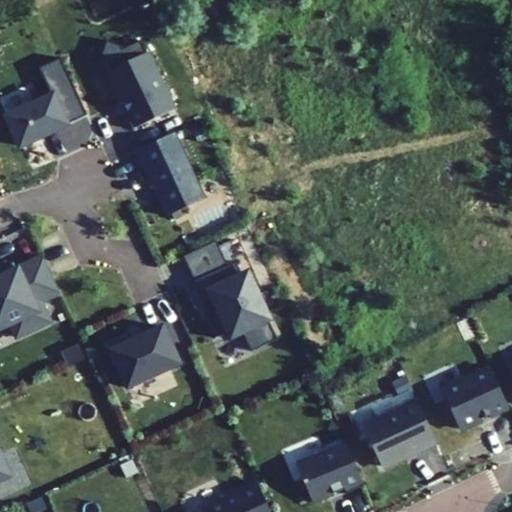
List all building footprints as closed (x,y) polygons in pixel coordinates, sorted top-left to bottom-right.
[(124,48),(108,42),(99,64),(107,67),(129,111),(126,114),(133,129),(174,110),(142,41),(124,48)] [(53,94),(7,116),(20,145),(66,124),(53,94)] [(175,132),(134,152),(142,167),(145,165),(168,216),(205,199),(175,132)] [(60,293),(43,256),(0,276),(0,328),(11,323),(18,337),(50,323),(40,302),(60,293)] [(236,262),(195,281),(209,309),(216,306),(219,314),(207,319),(217,338),(230,331),(233,337),(243,332),(252,352),(278,340),(248,275),(243,277),(236,262)] [(180,363),(162,326),(133,340),(131,336),(110,345),(129,387),(180,363)] [(416,400),(362,427),(380,465),(415,450),(417,453),(437,443),(416,400)] [(346,442),(297,464),(312,502),(346,488),(347,492),(363,485),(346,442)] [(0,456),(0,480),(9,477),(0,456)] [(270,511),(256,482),(202,507),(204,511),(270,511)]
